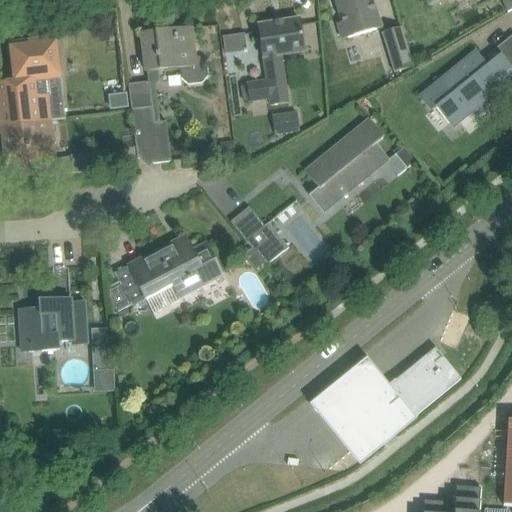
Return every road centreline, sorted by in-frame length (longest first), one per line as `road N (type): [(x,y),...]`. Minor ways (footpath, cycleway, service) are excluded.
road 1 (secondary): [(139,511),(511,214)]
road 2 (residential): [(183,176),(119,207),(0,228)]
